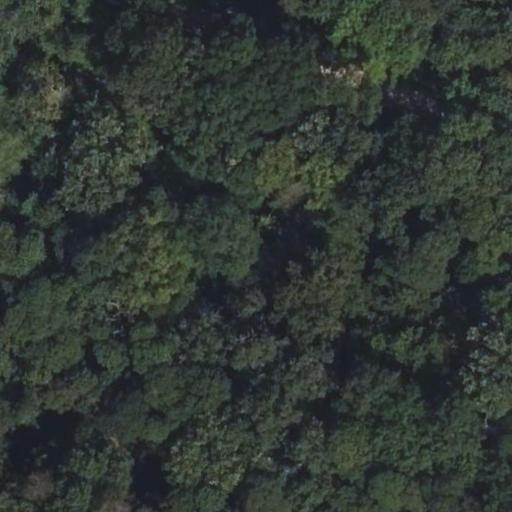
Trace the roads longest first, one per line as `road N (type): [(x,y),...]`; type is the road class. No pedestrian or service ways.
road 1 (track): [(0,483),(90,462),(430,425),(511,387)]
road 2 (track): [(511,131),(150,0)]
